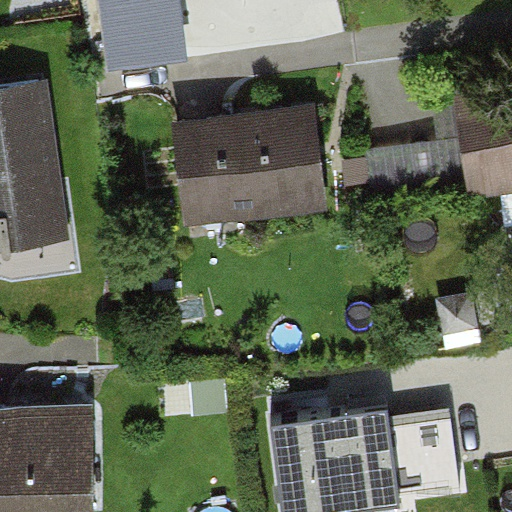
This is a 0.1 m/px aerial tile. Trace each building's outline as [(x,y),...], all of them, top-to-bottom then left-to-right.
[(39,79),(0,85),(0,246),(62,237),(39,79)] [(511,87),(463,94),(470,143),(371,157),(378,204),(474,191),(473,184),(511,178),(511,87)] [(313,106),(179,122),(191,214),(324,198),(313,106)] [(473,322),(467,295),(442,300),(448,327),(473,322)] [(387,398),(269,416),(283,511),(294,511),(401,496),(399,489),(461,480),(451,413),(391,422),(387,398)] [(117,511),(115,409),(0,411),(0,511),(117,511)]
